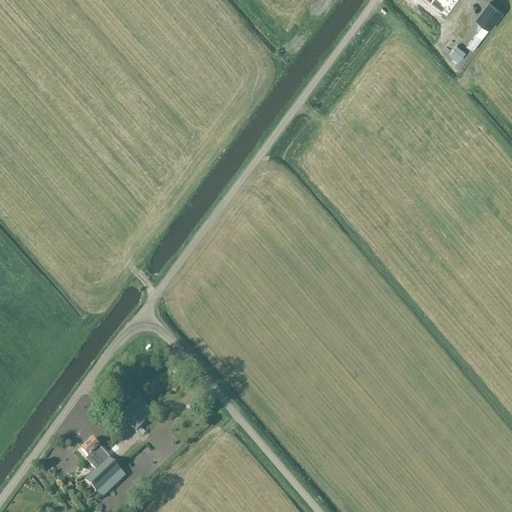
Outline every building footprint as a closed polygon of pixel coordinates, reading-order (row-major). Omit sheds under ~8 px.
[(429,0),(433,4),(433,5),(437,7),(442,10),(447,2),(450,4),(450,3),(446,0),(429,0)] [(502,13),(489,3),(476,19),(489,29),(502,13)] [(482,38),(476,33),(466,46),(472,51),(482,38)] [(112,391),(117,402),(137,393),(132,382),(112,391)] [(136,432),(155,415),(139,398),(120,415),(136,432)] [(81,451),(88,458),(86,461),(96,471),(91,476),(85,482),(102,500),(125,477),(99,449),(100,449),(92,440),(81,451)] [(156,450),(164,458),(168,454),(161,446),(156,450)] [(74,489),(70,484),(65,487),(69,493),(74,489)]
